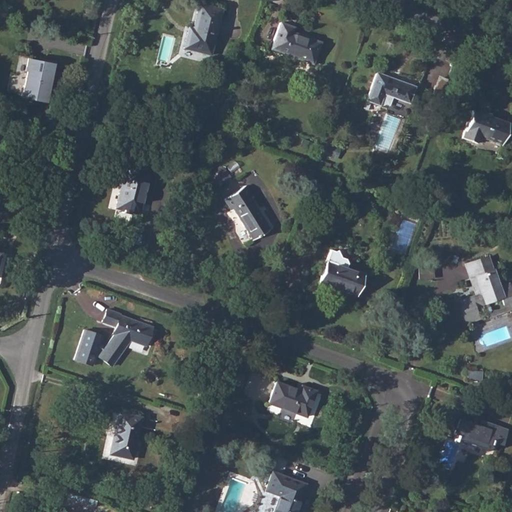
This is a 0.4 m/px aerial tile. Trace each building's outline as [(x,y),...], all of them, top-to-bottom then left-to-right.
[(186,31),(182,48),(209,54),(220,10),(198,4),(191,32),(186,31)] [(279,23),(270,48),(311,63),(318,42),(290,32),(291,27),(279,23)] [(19,61),(16,77),(23,79),(20,96),(44,100),(51,64),(27,60),(26,62),(19,61)] [(375,74),(365,100),(377,105),(382,93),(407,103),(412,87),(375,74)] [(470,111),(461,138),(475,143),(477,137),(499,145),(506,124),(488,117),(489,115),(478,111),(478,113),(470,111)] [(124,167),(114,208),(137,213),(147,172),(145,172),(147,162),(129,157),(127,167),(124,167)] [(208,175),(212,187),(231,180),(227,168),(208,175)] [(327,180),(321,196),(335,202),(342,186),(327,180)] [(243,185),(223,199),(230,209),(232,207),(252,239),(268,229),(248,197),(250,196),(243,185)] [(329,250),(317,281),(355,295),(363,275),(344,268),(346,265),(344,259),(339,258),(337,251),(333,252),(329,250)] [(494,279),(489,265),(486,257),(465,265),(470,279),(475,278),(480,294),(458,302),(464,321),(476,317),(473,306),(484,302),(488,316),(511,307),(511,298),(510,294),(511,293),(511,284),(507,285),(497,288),(494,279)] [(420,279),(434,277),(433,265),(418,266),(420,279)] [(112,336),(97,357),(110,366),(129,341),(144,346),(151,327),(119,316),(119,315),(106,310),(101,322),(115,327),(112,336)] [(101,333),(84,327),(74,358),(90,364),(101,333)] [(276,382),(268,404),(305,417),(314,392),(301,387),(299,391),(276,382)] [(117,413),(108,453),(130,458),(139,418),(117,413)] [(458,419),(452,438),(487,451),(490,442),(500,446),(505,430),(481,421),(479,426),(458,419)] [(272,473),(265,490),(279,495),(274,510),(273,511),(294,511),(304,484),(272,473)]
